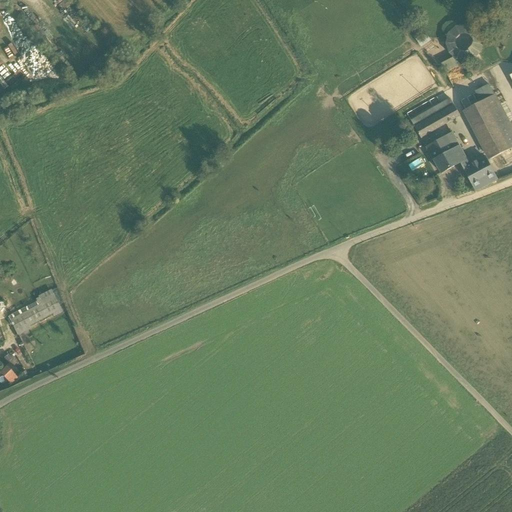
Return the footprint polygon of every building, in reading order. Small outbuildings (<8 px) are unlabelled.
[(483,36),(479,30),(473,26),(466,24),(459,25),(453,29),(449,35),(447,42),(448,49),(452,55),(457,59),(464,61),(472,60),(478,56),(482,50),(484,44),(483,36)] [(6,48),(0,53),(0,59),(13,73),(22,65),(6,48)] [(0,73),(10,86),(16,82),(0,60),(0,73)] [(465,110),(491,159),(511,148),(511,128),(494,95),(489,85),(478,91),(483,101),(465,110)] [(459,115),(459,114),(451,100),(443,104),(443,105),(412,123),(421,138),(457,117),(459,117),(459,115)] [(452,134),(444,139),(451,151),(460,146),(454,135),(453,134),(452,134)] [(426,148),(441,173),(461,163),(459,160),(465,157),(460,146),(451,151),(444,139),(426,148)] [(459,160),(461,163),(464,169),(470,166),(465,157),(459,160)] [(471,168),(470,166),(464,169),(463,169),(465,172),(476,191),(497,180),(488,164),(490,163),(489,160),(487,161),(486,160),(471,168)] [(49,291),(42,295),(38,297),(41,301),(9,318),(17,335),(53,316),(60,312),(49,291)] [(3,370),(13,381),(16,378),(13,375),(16,372),(9,365),(3,370)]
